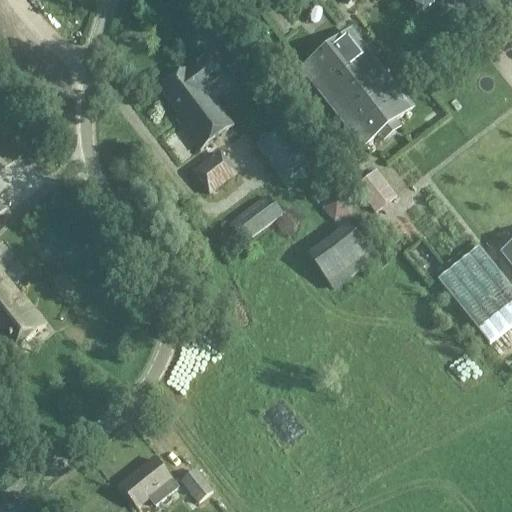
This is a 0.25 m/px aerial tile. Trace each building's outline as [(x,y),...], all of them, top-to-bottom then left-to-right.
[(404,0),(418,18),(441,0),(404,0)] [(411,112),(350,35),(304,72),(365,148),(411,112)] [(239,54),(226,64),(234,75),(247,66),(239,54)] [(160,93),(177,115),(175,117),(199,151),(233,127),(211,95),(226,84),(207,58),(188,73),(187,72),(160,93)] [(315,165),(286,127),(256,149),(285,187),(315,165)] [(221,154),(193,175),(210,199),(239,177),(221,154)] [(373,177),(360,186),(357,189),(376,215),(397,199),(377,173),(373,177)] [(488,191),(459,214),(471,229),(500,205),(488,191)] [(334,224),(340,233),(307,258),(334,294),(375,263),(351,232),(363,224),(357,212),(353,214),(349,197),(330,193),(322,211),(334,224)] [(269,199),(230,228),(245,247),(283,218),(269,199)] [(511,329),(511,290),(479,250),(439,282),(490,347),(511,329)] [(0,353),(6,361),(46,328),(0,270),(0,353)] [(57,289),(67,283),(62,274),(52,280),(57,289)] [(260,437),(235,452),(249,475),(274,460),(260,437)] [(138,476),(120,489),(129,500),(138,511),(144,507),(150,502),(156,510),(167,501),(179,492),(172,484),(164,473),(155,462),(138,476)] [(277,466),(254,484),(265,498),(288,480),(277,466)] [(215,495),(196,472),(181,485),(192,499),(190,500),(197,509),(215,495)] [(218,496),(193,511),(215,511),(225,506),(218,496)]
